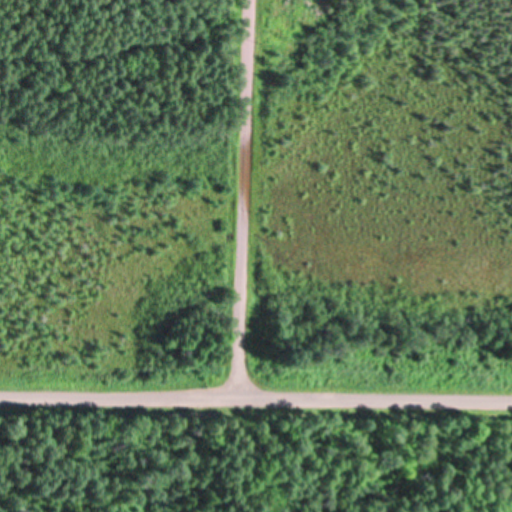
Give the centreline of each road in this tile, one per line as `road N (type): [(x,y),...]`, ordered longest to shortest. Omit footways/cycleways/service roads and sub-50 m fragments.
road 1 (residential): [(511,391),(0,383)]
road 2 (residential): [(253,389),(261,0)]
